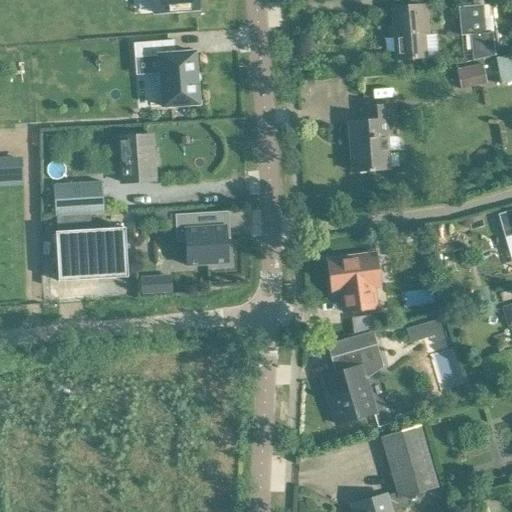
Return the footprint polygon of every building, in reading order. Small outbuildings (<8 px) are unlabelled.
[(152,0),(153,13),(199,10),(198,0),(152,0)] [(428,34),(427,24),(432,23),(431,14),(426,14),(426,5),(392,8),(396,60),(426,58),(424,34),(428,34)] [(482,6),(458,8),(461,36),(470,35),(473,60),(494,56),(492,33),(485,34),(482,6)] [(200,104),(196,52),(177,54),(176,40),(135,44),(136,59),(160,57),(164,107),(200,104)] [(505,86),(511,86),(511,60),(503,61),(505,86)] [(487,83),(483,63),(458,69),(462,88),(487,83)] [(386,135),(391,134),(389,106),(362,108),(363,122),(348,123),(350,145),(355,145),(357,170),(352,171),(352,172),(368,170),(368,172),(373,172),(373,170),(388,169),(386,135)] [(154,181),(151,136),(119,138),(122,183),(154,181)] [(21,157),(0,157),(0,187),(23,186),(21,157)] [(104,213),(102,182),(54,185),(56,216),(104,213)] [(502,230),(511,227),(511,209),(497,214),(502,230)] [(223,212),(174,215),(176,238),(176,243),(186,242),(187,266),(188,266),(227,263),(223,212)] [(124,228),(55,232),(58,281),(127,277),(124,228)] [(380,286),(378,274),(375,254),(327,261),(331,292),(341,291),(344,312),(375,308),(373,287),(380,286)] [(511,290),(500,294),(502,302),(511,299),(511,290)] [(511,305),(503,308),(508,326),(511,324),(511,305)] [(445,324),(437,327),(429,329),(427,325),(418,327),(420,332),(405,336),(408,344),(440,335),(441,337),(448,335),(445,324)] [(374,414),(367,391),(369,389),(364,370),(369,368),(374,374),(383,368),(376,345),(330,358),(335,373),(323,377),(332,408),(330,412),(333,421),(337,423),(337,425),(374,414)] [(387,379),(377,378),(376,401),(386,402),(387,379)] [(466,399),(463,390),(452,394),(455,403),(466,399)] [(393,511),(412,507),(409,495),(437,487),(419,426),(381,437),(397,493),(386,496),(385,495),(352,505),(353,511),(393,511)]
